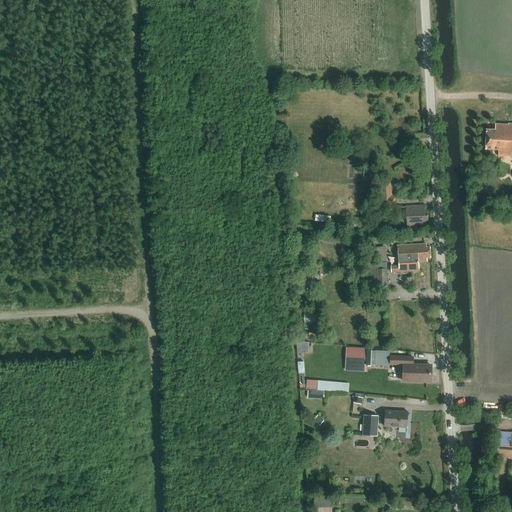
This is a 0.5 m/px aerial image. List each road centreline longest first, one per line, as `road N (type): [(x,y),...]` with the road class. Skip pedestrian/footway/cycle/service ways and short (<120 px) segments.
road 1 (unclassified): [(456,511),(424,0)]
road 2 (track): [(158,511),(153,332),(146,317),(134,310),(0,317)]
road 3 (track): [(153,332),(133,0)]
